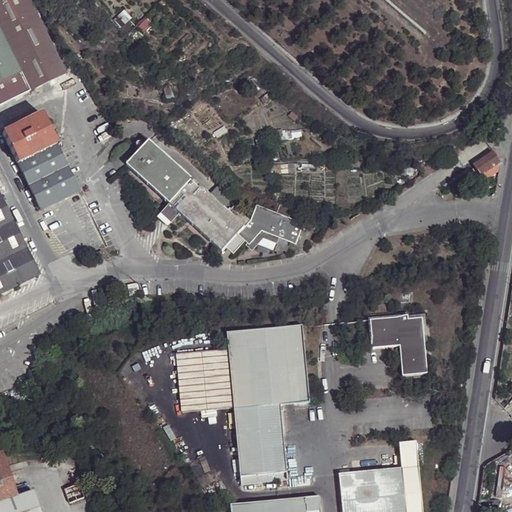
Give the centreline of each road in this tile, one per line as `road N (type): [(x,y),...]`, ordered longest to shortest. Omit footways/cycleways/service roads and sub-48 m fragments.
road 1 (tertiary): [(511,200),(471,460)]
road 2 (unknown): [(329,478),(236,485),(175,414),(146,359)]
road 3 (unknown): [(419,215),(446,168),(511,134)]
